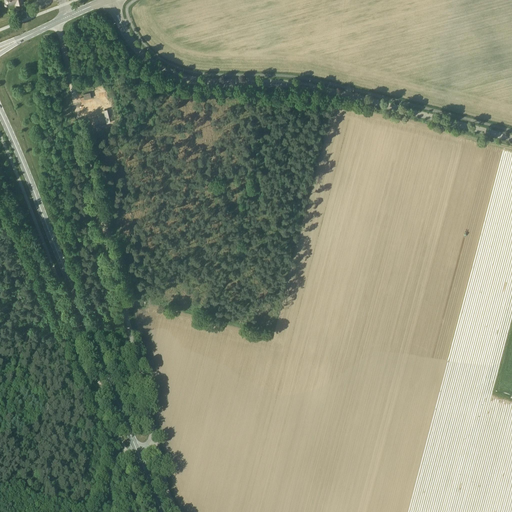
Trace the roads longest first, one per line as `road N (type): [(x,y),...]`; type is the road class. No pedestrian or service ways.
road 1 (tertiary): [(511,138),(320,88),(189,80),(153,64),(128,39),(111,0)]
road 2 (unclassified): [(58,21),(156,442)]
road 3 (secondary): [(134,449),(30,181)]
road 4 (track): [(114,455),(11,215)]
road 5 (track): [(0,440),(31,320)]
